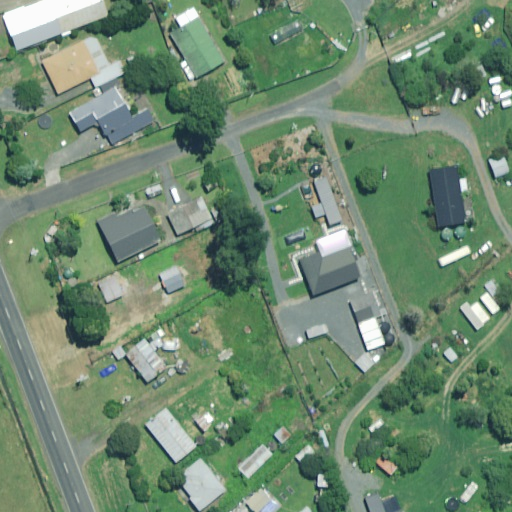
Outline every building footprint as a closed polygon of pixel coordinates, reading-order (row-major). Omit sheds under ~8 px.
[(108,16),(101,0),(47,0),(1,17),(14,52),(108,16)] [(222,63),(191,9),(174,19),(180,29),(170,35),(196,79),(222,63)] [(102,94),(115,88),(119,86),(115,78),(123,74),(118,63),(108,68),(93,37),(40,63),(56,95),(89,78),(94,88),(98,86),(102,94)] [(115,88),(102,94),(98,96),(66,112),(76,134),(95,124),(105,146),(133,132),(152,123),(139,99),(123,106),(115,88)] [(507,172),(501,156),(486,161),(492,177),(507,172)] [(458,184),(455,167),(426,171),(434,228),(474,222),(472,208),(462,210),(459,193),(467,192),(466,183),(458,184)] [(204,224),(195,202),(166,214),(176,236),(204,224)] [(157,243),(141,208),(114,221),(111,215),(96,222),(115,263),(157,243)] [(359,278),(346,244),(298,261),(311,296),(359,278)] [(183,285),(177,270),(156,278),(163,294),(183,285)] [(505,301),(491,281),(483,287),(497,306),(505,301)] [(379,317),(371,293),(348,301),(356,325),(379,317)] [(160,360),(143,337),(122,352),(145,384),(168,367),(162,358),(160,360)] [(195,447),(164,409),(144,426),(175,463),(195,447)] [(207,430),(205,427),(214,420),(206,410),(193,421),(201,431),(202,433),(207,430)] [(271,455),(261,444),(236,469),(247,479),(271,455)] [(315,454),(307,445),(293,458),(302,467),(315,454)] [(366,469),(384,486),(394,476),(392,474),(398,468),(387,457),(382,463),(376,458),(366,469)] [(198,511),(224,491),(198,460),(175,479),(189,496),(186,499),(196,511),(198,511)] [(326,475),(316,475),(315,487),(326,488),(326,475)] [(258,511),(270,501),(259,490),(245,504),(252,511),(258,511)]
